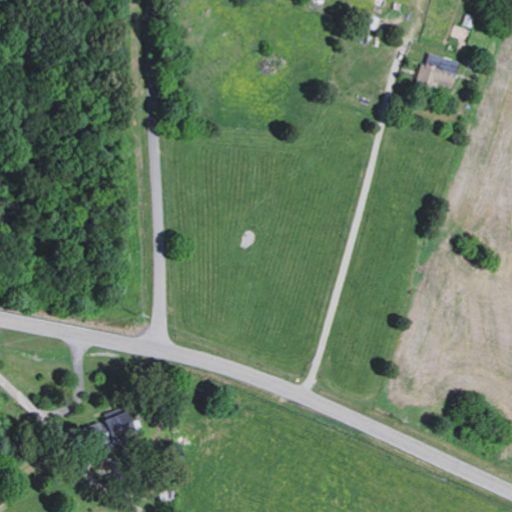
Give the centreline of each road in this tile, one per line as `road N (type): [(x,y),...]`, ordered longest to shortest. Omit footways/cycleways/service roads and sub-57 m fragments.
road 1 (secondary): [(511,489),(272,381),(156,347),(0,318)]
road 2 (residential): [(156,347),(151,0)]
